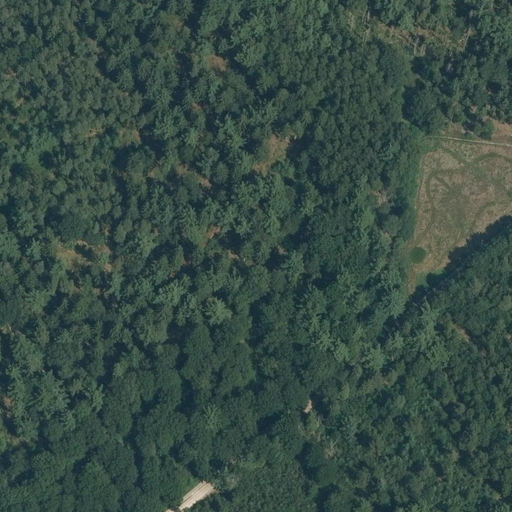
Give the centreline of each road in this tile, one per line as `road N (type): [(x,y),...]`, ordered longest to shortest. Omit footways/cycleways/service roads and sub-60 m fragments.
road 1 (track): [(178,511),(511,235)]
road 2 (track): [(39,369),(127,511)]
